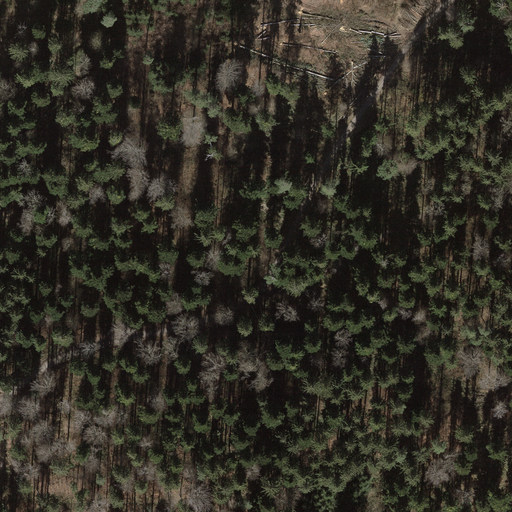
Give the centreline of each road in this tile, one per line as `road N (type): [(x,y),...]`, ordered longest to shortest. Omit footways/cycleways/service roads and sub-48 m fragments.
road 1 (track): [(0,406),(66,354),(233,312),(260,297),(339,138),(404,49),(465,0)]
road 2 (track): [(511,186),(260,297)]
